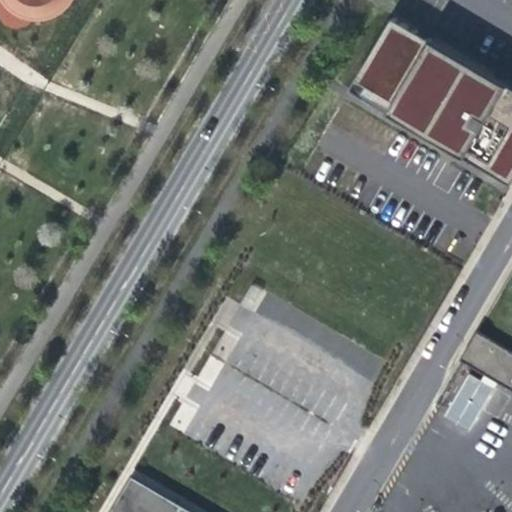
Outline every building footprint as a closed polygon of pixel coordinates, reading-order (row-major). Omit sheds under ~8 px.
[(4,0),(13,9),(24,15),(37,17),(50,14),(61,8),(67,0),(4,0)] [(394,17),(358,79),(377,90),(371,100),(447,145),(451,139),(461,144),(457,151),(511,183),(511,86),(428,37),(424,44),(415,39),(419,32),(394,17)] [(428,37),(419,32),(415,39),(424,44),(428,37)] [(352,89),(371,100),(377,90),(358,79),(352,89)] [(452,148),(457,151),(461,144),(451,139),(447,145),(452,148)] [(242,303),(251,308),(261,291),(252,286),(242,303)] [(466,362),(483,333),(479,330),(462,359),(466,362)] [(511,349),(483,333),(466,362),(511,388),(511,349)] [(445,419),(472,431),(494,384),(467,372),(445,419)] [(192,511),(133,477),(112,511),(192,511)]
